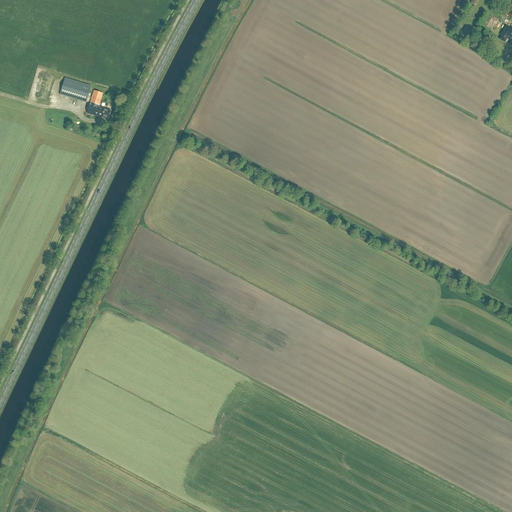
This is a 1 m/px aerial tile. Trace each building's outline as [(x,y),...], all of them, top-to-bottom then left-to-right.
[(511,12),(504,8),(501,13),(509,18),(511,13),(511,12)] [(502,35),(500,39),(504,41),(506,37),(511,40),(509,44),(511,45),(511,27),(511,30),(505,26),(501,34),(502,35)] [(35,92),(41,94),(47,80),(41,77),(35,92)] [(86,103),(91,86),(65,78),(60,95),(86,103)] [(87,114),(90,115),(99,117),(100,116),(108,118),(110,111),(105,109),(105,108),(99,106),(103,94),(94,91),(90,104),(89,108),(87,114)]
